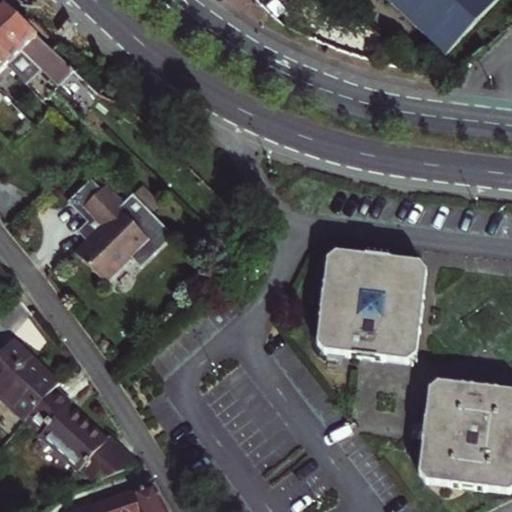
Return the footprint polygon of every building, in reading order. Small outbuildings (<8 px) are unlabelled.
[(468,0),(386,0),(444,54),(483,14),(468,0)] [(468,0),(483,14),(496,0),(468,0)] [(46,52),(50,49),(7,9),(0,4),(0,3),(0,28),(43,70),(60,86),(70,75),(46,52)] [(43,70),(0,28),(0,57),(8,65),(27,85),(43,70)] [(87,267),(118,298),(120,296),(119,295),(145,270),(150,275),(161,264),(166,269),(187,249),(150,211),(138,222),(118,201),(115,204),(105,194),(82,216),(100,236),(90,245),(101,256),(91,266),(90,265),(87,267)] [(375,247),(374,257),(390,259),(391,249),(375,247)] [(390,259),(374,257),(364,256),(364,257),(341,253),(332,260),(328,284),(327,284),(323,319),(324,319),(320,345),(326,353),(351,356),(350,357),(385,361),(409,364),(419,356),(423,332),(428,298),(427,297),(430,276),(423,265),(398,261),(398,260),(390,259)] [(0,395),(26,421),(28,419),(55,391),(59,386),(13,341),(0,354),(0,395)] [(511,491),(511,394),(496,393),(496,392),(462,387),(462,388),(438,385),(430,391),(426,416),(425,415),(420,450),(422,450),(419,472),(418,477),(423,484),(428,485),(449,487),(448,488),(458,490),(474,492),(483,493),(483,492),(507,495),(511,491)] [(28,419),(44,434),(41,437),(78,473),(79,471),(106,444),(69,408),(71,406),(55,391),(28,419)] [(90,481),(139,468),(110,440),(106,444),(79,471),(90,481)] [(80,511),(78,511),(167,511),(154,487),(128,496),(80,511)] [(473,502),(474,492),(458,490),(457,500),(473,502)]
